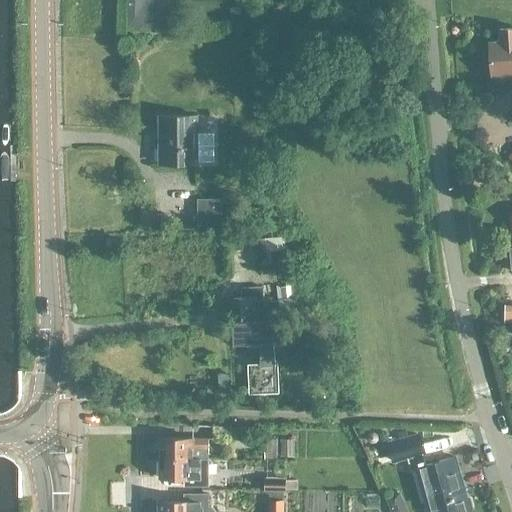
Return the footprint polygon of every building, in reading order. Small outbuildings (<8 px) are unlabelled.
[(128,0),(127,23),(167,25),(168,3),(155,2),(154,0),(128,0)] [(511,73),(511,40),(490,42),(492,75),(511,73)] [(199,163),(199,161),(214,161),(214,132),(199,132),(199,116),(160,116),(160,163),(199,163)] [(221,225),(221,199),(196,200),(197,225),(221,225)] [(232,298),(233,321),(262,320),(274,319),(273,297),(258,297),(257,289),(244,289),(244,297),(232,298)] [(262,320),(233,321),(235,344),(250,343),(250,352),(262,351),(262,354),(274,354),(274,352),(286,352),(285,333),(262,334),(262,320)] [(250,393),(279,392),(278,362),(248,363),(250,393)] [(161,436),(160,457),(192,457),(207,457),(208,437),(238,437),(238,426),(193,425),(192,437),(161,436)] [(466,496),(455,457),(426,465),(422,453),(424,452),(419,435),(389,444),(394,461),(407,457),(411,471),(417,469),(428,507),(425,511),(470,511),(473,507),(470,499),(466,496)] [(192,457),(160,457),(160,476),(207,477),(207,467),(192,467),(192,457)] [(266,479),(266,488),(287,489),(287,480),(266,479)] [(160,501),(159,511),(207,511),(207,494),(183,494),(183,501),(160,501)] [(282,511),(282,500),(269,500),(269,511),(282,511)]
